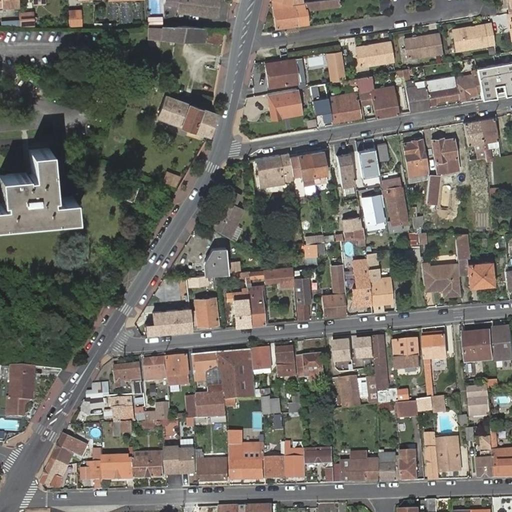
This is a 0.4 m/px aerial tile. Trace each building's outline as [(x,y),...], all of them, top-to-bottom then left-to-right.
[(168,0),(168,4),(177,5),(176,11),(217,17),(219,0),(168,0)] [(290,4),(276,0),(271,0),(276,27),(307,23),(306,10),(305,9),(302,9),(301,2),(290,4)] [(320,8),(319,0),(318,0),(310,1),(311,9),(320,8)] [(340,6),(339,0),(319,0),(320,8),(340,6)] [(310,1),(304,2),(301,2),(302,9),(305,9),(306,10),(311,9),(310,1)] [(143,7),(122,5),(120,21),(142,23),(143,7)] [(70,11),(70,27),(82,26),(81,10),(70,11)] [(18,12),(19,26),(33,25),(32,12),(18,12)] [(473,27),(468,27),(452,30),(455,50),(494,43),(491,24),(473,27)] [(186,27),(162,27),(162,28),(148,29),(148,39),(203,42),(218,46),(222,31),(186,27)] [(419,36),(414,37),(403,38),(407,58),(439,52),(436,33),(419,36)] [(389,41),(371,44),(366,45),(356,46),(358,67),(392,60),(389,41)] [(341,49),(328,51),(332,82),(343,80),(346,80),(341,49)] [(284,84),(296,82),(294,64),(293,59),(286,61),(266,64),(268,86),(268,87),(284,85),(284,84)] [(481,100),(511,94),(511,61),(475,68),(475,69),(479,90),(481,100)] [(479,90),(475,69),(472,70),(472,73),(456,76),(457,84),(458,84),(460,98),(469,96),(476,94),(475,91),(479,90)] [(429,102),(429,104),(435,103),(435,101),(457,97),(454,75),(425,80),(426,88),(429,102)] [(368,76),(357,78),(358,83),(359,92),(361,104),(373,102),(375,117),(398,113),(393,86),(371,90),(368,76)] [(429,102),(426,88),(425,88),(424,80),(413,81),(413,80),(411,80),(404,82),(410,110),(429,107),(429,104),(429,102)] [(358,83),(351,84),(353,93),(355,93),(359,92),(358,83)] [(310,86),(312,98),(319,96),(318,90),(323,89),(322,84),(310,86)] [(296,89),(267,94),(271,118),(280,117),(280,115),(300,112),(296,89)] [(353,93),(327,98),(331,120),(359,116),(355,93),(353,93)] [(261,95),(247,97),(248,106),(262,104),(261,95)] [(207,133),(214,113),(211,112),(165,97),(157,117),(207,135),(207,133)] [(483,149),(484,151),(484,157),(485,159),(491,159),(489,148),(499,147),(493,117),(478,120),(483,149)] [(463,122),(467,145),(474,144),(474,150),(477,150),(483,149),(478,120),(463,122)] [(403,144),(408,176),(427,172),(421,138),(411,140),(411,142),(403,144)] [(452,166),(452,170),(458,169),(452,139),(444,140),(443,138),(431,140),(437,168),(452,166)] [(385,142),(374,144),(376,160),(388,158),(385,142)] [(47,160),(46,148),(25,150),(27,172),(28,177),(22,177),(22,172),(0,174),(0,223),(4,223),(4,219),(49,214),(49,218),(55,218),(54,214),(61,213),(61,218),(72,216),(71,197),(47,199),(45,172),(48,172),(48,165),(44,165),(44,160),(47,160)] [(357,151),(361,176),(378,173),(373,148),(357,151)] [(310,153),(316,183),(317,182),(316,179),(317,179),(322,178),(326,178),(321,151),(310,153)] [(354,184),(348,151),(335,153),(341,187),(354,184)] [(283,181),(293,179),(291,171),(289,157),(288,153),(256,158),(261,186),(283,183),(283,181)] [(289,157),(291,171),(301,170),(304,185),(316,183),(310,153),(289,157)] [(166,172),(163,183),(176,185),(178,174),(166,172)] [(410,182),(426,180),(427,172),(408,176),(410,182)] [(438,176),(429,175),(425,201),(435,203),(438,176)] [(381,186),(381,189),(382,195),(387,194),(390,219),(386,219),(387,225),(388,230),(400,229),(400,223),(406,222),(402,189),(399,186),(398,177),(385,178),(386,181),(381,181),(381,186)] [(129,203),(135,189),(126,184),(120,199),(129,203)] [(338,197),(336,186),(329,187),(330,198),(338,197)] [(226,190),(209,225),(229,237),(242,209),(235,206),(239,197),(226,190)] [(366,224),(382,220),(377,194),(362,197),(366,224)] [(358,237),(364,236),(363,225),(361,225),(359,216),(343,219),(345,230),(347,238),(358,237)] [(420,227),(422,216),(410,216),(412,227),(414,227),(415,232),(417,232),(419,232),(419,227),(420,227)] [(309,231),(302,232),(304,242),(310,242),(309,231)] [(417,236),(417,232),(415,232),(408,232),(410,248),(418,247),(418,243),(417,236)] [(419,232),(417,232),(417,236),(418,243),(426,242),(425,232),(419,232)] [(466,257),(463,233),(454,233),(456,258),(466,257)] [(316,253),(316,242),(305,243),(306,256),(317,256),(316,253)] [(210,273),(217,272),(226,271),(231,270),(239,270),(239,262),(225,263),(223,245),(210,247),(202,261),(203,273),(210,273)] [(420,261),(418,247),(410,248),(403,248),(405,263),(420,261)] [(376,251),(373,251),(365,252),(367,262),(367,264),(367,267),(374,267),(374,264),(377,264),(376,251)] [(367,267),(367,266),(366,258),(352,259),(353,267),(354,287),(351,288),(353,305),(370,303),(367,267)] [(460,295),(457,263),(428,266),(427,261),(420,262),(423,290),(438,289),(441,289),(441,292),(442,296),(460,295)] [(478,281),(491,280),(490,262),(467,264),(469,286),(478,285),(478,281)] [(292,270),(292,268),(292,264),(279,265),(280,270),(280,279),(293,278),(292,270)] [(344,307),(346,307),(342,264),(330,265),(333,294),(322,295),(324,315),(344,313),(344,307)] [(249,271),(248,269),(245,269),(246,279),(246,282),(250,282),(250,278),(264,276),(270,276),(269,271),(280,270),(279,265),(265,267),(263,267),(263,269),(249,271)] [(246,279),(245,269),(239,270),(231,270),(232,280),(246,279)] [(307,270),(292,270),(293,278),(302,278),(302,280),(307,280),(307,270)] [(203,273),(188,275),(189,283),(206,282),(206,281),(210,280),(210,273),(203,273)] [(293,278),(293,283),(294,287),(299,287),(299,283),(302,283),(302,280),(302,278),(293,278)] [(373,303),(382,302),(390,301),(389,283),(388,278),(371,280),(371,284),(373,303)] [(246,287),(247,290),(260,288),(263,323),(265,323),(261,285),(246,286),(246,287)] [(247,290),(246,287),(242,287),(242,291),(226,292),(227,300),(233,300),(235,326),(250,324),(247,290)] [(250,324),(263,323),(260,288),(247,290),(250,324)] [(307,318),(305,296),(302,296),(301,292),(295,293),(298,318),(307,318)] [(192,324),(192,326),(209,324),(208,319),(217,319),(215,297),(195,299),(196,309),(190,310),(192,324)] [(370,303),(371,311),(382,309),(382,302),(373,303),(370,303)] [(179,305),(146,308),(149,333),(192,329),(192,326),(192,324),(190,310),(190,305),(179,306),(179,305)] [(511,357),(511,343),(511,328),(492,330),(495,359),(511,357)] [(465,350),(466,361),(492,359),(490,331),(463,334),(464,343),(465,350)] [(445,333),(423,334),(425,364),(430,364),(429,355),(446,354),(445,333)] [(372,337),(355,339),(357,359),(374,358),(372,337)] [(374,358),(379,403),(388,402),(387,393),(389,391),(383,337),(372,337),(374,358)] [(350,338),(332,340),(334,363),(352,361),(350,338)] [(418,340),(393,342),(395,369),(421,367),(418,340)] [(293,346),(276,348),(279,377),(285,376),(296,375),(295,365),(294,356),(293,346)] [(269,347),(252,349),(252,350),(253,368),(271,367),(269,347)] [(199,418),(227,417),(226,400),(235,399),(249,398),(256,397),(256,390),(254,375),(253,368),(252,350),(252,349),(194,355),(196,381),(208,380),(209,393),(197,394),(199,418)] [(322,353),(297,356),(299,377),(301,387),(310,386),(309,380),(325,378),(322,353)] [(169,377),(170,385),(189,384),(188,356),(168,358),(169,372),(169,377)] [(147,374),(167,372),(166,358),(145,360),(147,374)] [(511,361),(500,362),(500,371),(511,369),(511,361)] [(140,363),(140,362),(114,365),(116,387),(120,387),(128,386),(127,381),(135,380),(136,382),(132,382),(132,383),(134,394),(142,394),(141,382),(143,382),(143,381),(140,363)] [(432,397),(433,397),(430,364),(425,364),(428,398),(432,397)] [(30,402),(31,368),(8,368),(7,400),(4,400),(3,418),(20,419),(20,407),(22,408),(26,403),(26,402),(30,402)] [(370,401),(377,401),(375,375),(373,376),(373,371),(369,372),(369,376),(367,376),(370,401)] [(342,388),(344,406),(360,405),(357,376),(341,378),(342,388)] [(92,384),(92,390),(89,391),(90,399),(100,398),(99,390),(104,390),(104,383),(92,384)] [(489,413),(487,388),(487,385),(468,387),(470,415),(489,413)] [(256,390),(256,397),(264,397),(264,412),(281,411),(279,395),(276,395),(277,399),(271,399),(271,389),(256,390)] [(409,391),(399,392),(399,400),(410,399),(409,391)] [(194,418),(199,418),(197,394),(185,395),(186,418),(194,418)] [(131,397),(124,398),(117,398),(117,400),(112,401),(114,418),(125,418),(126,422),(133,421),(134,421),(133,409),(132,403),(131,397)] [(433,397),(432,397),(432,399),(433,406),(433,411),(434,413),(444,412),(442,397),(433,397)] [(433,406),(432,399),(419,401),(421,413),(433,411),(433,406)] [(398,417),(417,414),(416,401),(397,403),(398,417)] [(163,420),(171,419),(169,403),(161,404),(161,412),(161,420),(163,420)] [(290,412),(303,411),(302,404),(289,404),(290,412)] [(146,419),(146,418),(145,413),(145,406),(137,407),(139,419),(146,419)] [(146,419),(146,421),(155,420),(154,413),(150,413),(150,406),(145,406),(145,412),(145,413),(146,418),(146,419)] [(467,416),(459,417),(460,428),(465,427),(468,427),(467,416)] [(126,422),(121,422),(114,422),(111,422),(111,428),(114,428),(115,437),(122,437),(122,432),(133,431),(133,421),(126,422)] [(142,430),(153,430),(158,427),(158,425),(160,425),(160,422),(142,423),(142,430)] [(167,434),(179,433),(178,422),(166,424),(167,434)] [(468,427),(465,427),(466,441),(475,441),(474,427),(468,427)] [(426,447),(429,479),(438,478),(435,432),(425,433),(425,441),(428,441),(428,447),(426,447)] [(53,457),(68,465),(75,451),(83,456),(89,445),(65,434),(53,457)] [(237,434),(229,434),(231,478),(262,478),(262,460),(265,460),(265,456),(264,444),(238,445),(237,434)] [(479,477),(494,477),(493,458),(492,452),(492,447),(491,438),(491,437),(479,438),(480,452),(478,452),(479,459),(477,459),(479,477)] [(452,439),(437,440),(441,471),(459,470),(458,451),(454,451),(452,439)] [(285,476),(284,446),(284,442),(284,440),(281,440),(282,456),(265,456),(265,460),(265,477),(285,476)] [(285,476),(305,476),(304,455),(288,456),(287,449),(290,449),(290,442),(284,442),(284,446),(285,476)] [(193,465),(197,465),(197,460),(196,453),(196,445),(177,445),(178,453),(178,461),(165,461),(166,476),(193,475),(193,465)] [(330,447),(306,448),(306,463),(331,462),(330,447)] [(134,477),(134,459),(134,457),(134,456),(133,448),(129,449),(129,460),(102,460),(103,479),(134,477)] [(134,459),(134,477),(164,476),(163,461),(163,456),(156,456),(156,451),(156,449),(149,450),(149,451),(149,456),(134,457),(134,459)] [(511,476),(511,449),(492,450),(492,452),(493,458),(494,477),(511,476)] [(93,461),(101,460),(101,450),(92,450),(93,461)] [(341,452),(341,460),(364,459),(364,451),(341,452)] [(341,460),(341,481),(379,480),(379,458),(368,459),(367,451),(364,451),(364,459),(341,460)] [(400,456),(402,480),(417,479),(418,479),(418,451),(400,452),(400,456)] [(197,460),(197,465),(198,465),(198,469),(199,469),(200,481),(227,479),(226,458),(204,460),(204,453),(196,454),(197,460)] [(379,458),(379,480),(402,480),(400,456),(400,454),(395,455),(395,453),(379,453),(379,458)] [(53,457),(41,481),(50,486),(60,487),(60,486),(62,478),(68,465),(53,457)] [(97,479),(98,489),(103,489),(103,479),(102,460),(101,460),(93,461),(90,461),(90,462),(86,462),(86,468),(90,468),(91,470),(91,479),(97,479)] [(82,479),(91,479),(91,470),(82,471),(82,479)] [(435,511),(435,499),(426,499),(426,511),(435,511)]
